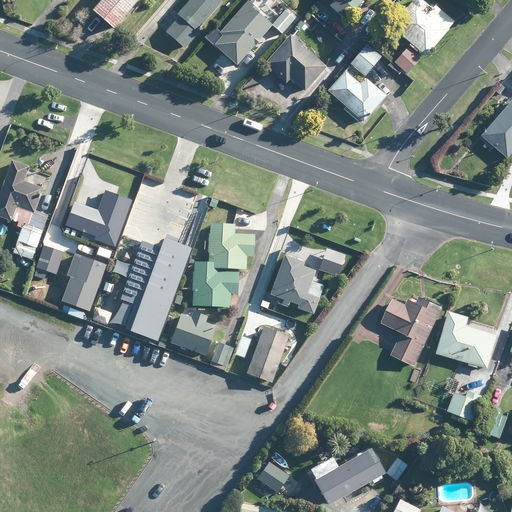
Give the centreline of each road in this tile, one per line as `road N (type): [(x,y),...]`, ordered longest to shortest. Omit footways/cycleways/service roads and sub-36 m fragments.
road 1 (secondary): [(0,51),(380,190)]
road 2 (residential): [(511,18),(408,136),(380,190)]
road 3 (secondary): [(380,190),(511,229)]
